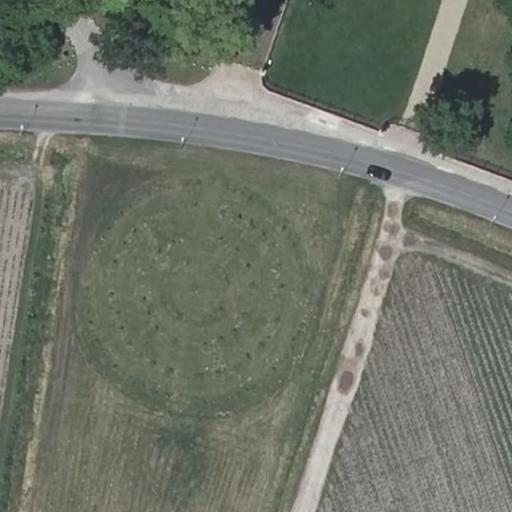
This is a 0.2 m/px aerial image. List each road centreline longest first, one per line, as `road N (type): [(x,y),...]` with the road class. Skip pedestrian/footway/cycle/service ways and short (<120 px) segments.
road 1 (tertiary): [(511,213),(380,162),(221,131),(0,108)]
road 2 (track): [(301,511),(413,173)]
